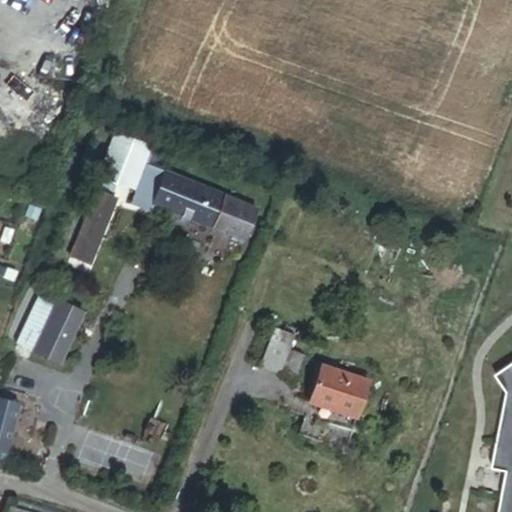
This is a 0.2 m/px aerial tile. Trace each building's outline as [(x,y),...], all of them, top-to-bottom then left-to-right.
[(150,204),(162,172),(162,171),(143,164),(128,204),(148,211),(150,204)] [(254,209),(162,172),(150,204),(242,240),(254,209)] [(107,207),(90,201),(67,259),(83,265),(107,207)] [(81,314),(55,301),(31,353),(57,365),(81,314)] [(279,375),(286,352),(291,336),(272,329),(260,368),(279,375)] [(301,357),(286,352),(279,375),(292,380),(301,357)] [(511,511),(511,352),(488,368),(499,385),(484,466),(498,469),(490,511),(511,511)] [(308,404),(356,419),(368,382),(319,366),(308,404)] [(0,467),(2,468),(18,404),(0,399),(0,467)]
